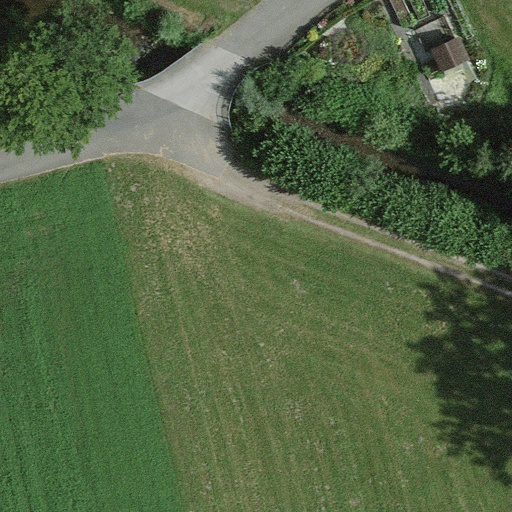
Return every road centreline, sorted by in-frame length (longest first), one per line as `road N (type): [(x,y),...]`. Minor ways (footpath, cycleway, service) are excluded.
road 1 (track): [(511,286),(120,135),(0,177)]
road 2 (residential): [(0,79),(120,135),(326,0)]
